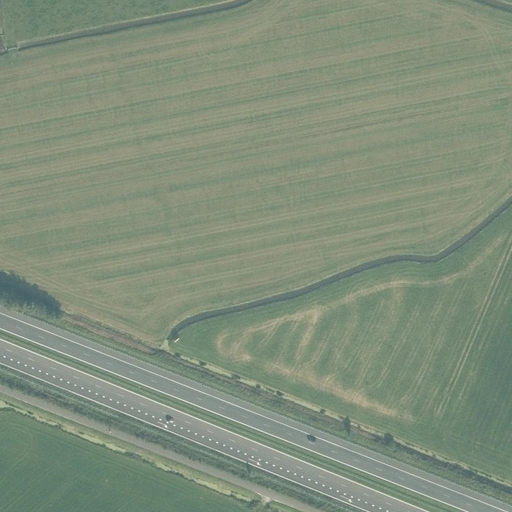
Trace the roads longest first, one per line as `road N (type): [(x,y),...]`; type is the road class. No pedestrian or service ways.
road 1 (motorway): [(486,511),(0,320)]
road 2 (motorway): [(0,350),(407,511)]
road 3 (unclassified): [(311,511),(0,389)]
